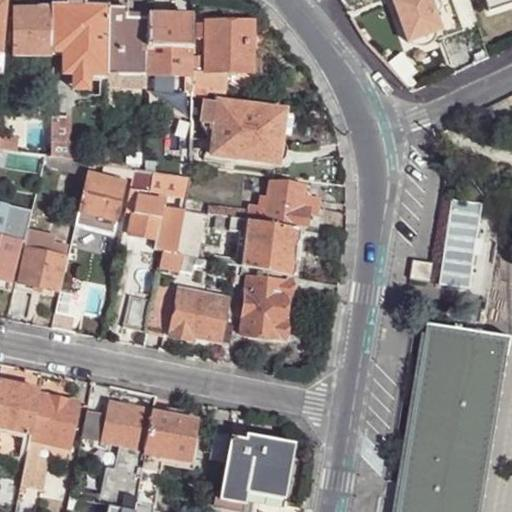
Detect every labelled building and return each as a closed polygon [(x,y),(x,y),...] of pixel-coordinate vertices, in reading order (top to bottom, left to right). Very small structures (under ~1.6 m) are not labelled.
[(408,38),(435,28),(438,28),(441,37),(463,30),(452,0),(392,0),(406,39),(408,38)] [(511,3),(511,0),(483,0),(488,12),(511,3)] [(106,10),(48,8),(48,14),(48,53),(48,57),(63,59),(62,76),(68,76),(88,77),(105,77),(106,20),(106,10)] [(127,10),(106,10),(106,20),(127,20),(127,10)] [(48,53),(48,14),(13,13),(13,52),(48,53)] [(186,79),(191,80),(191,74),(191,17),(147,17),(147,20),(147,79),(186,79)] [(130,78),(147,79),(147,20),(127,20),(106,20),(105,77),(116,78),(130,78)] [(206,74),(224,74),(250,75),(251,24),(205,24),(205,25),(206,41),(206,74)] [(206,41),(205,25),(196,25),(195,41),(206,41)] [(435,33),(435,28),(408,38),(412,41),(418,43),(423,44),(426,44),(430,42),(434,37),(435,33)] [(191,80),(191,89),(206,90),(224,92),(224,74),(206,74),(191,74),(191,80)] [(87,92),(88,77),(68,76),(68,91),(87,92)] [(116,78),(105,77),(105,90),(116,90),(116,78)] [(130,78),(116,78),(116,90),(129,90),(130,78)] [(511,103),(510,99),(475,116),(480,126),(495,119),(494,118),(511,109),(511,103)] [(179,125),(191,125),(191,100),(179,100),(179,125)] [(281,134),(283,113),(205,102),(203,117),(204,117),(217,119),(212,158),(277,166),(277,161),(282,162),(284,159),(286,150),(283,146),(279,145),(281,134)] [(291,114),(283,113),(281,134),(288,135),(291,114)] [(48,119),(48,159),(61,161),(64,162),(64,119),(48,119)] [(0,138),(0,151),(17,154),(19,142),(0,138)] [(44,159),(28,156),(27,167),(42,169),(44,159)] [(48,159),(44,159),(42,169),(59,172),(61,161),(48,159)] [(179,241),(184,213),(190,182),(145,173),(133,171),(133,172),(128,197),(137,199),(134,215),(130,236),(155,242),(154,252),(162,254),(163,252),(176,256),(179,241)] [(124,185),(87,176),(78,215),(94,219),(99,220),(115,223),(124,185)] [(266,216),(265,225),(298,230),(300,210),(302,189),(271,185),(266,216)] [(137,199),(128,197),(125,214),(134,215),(137,199)] [(450,203),(443,245),(478,250),(485,209),(450,203)] [(300,210),(298,230),(305,231),(307,211),(300,210)] [(192,214),(184,213),(179,241),(186,243),(192,214)] [(248,213),(247,221),(265,225),(266,216),(248,213)] [(0,240),(18,245),(24,222),(0,216),(0,240)] [(99,220),(94,219),(88,243),(94,244),(99,220)] [(247,221),(231,219),(229,231),(246,234),(247,221)] [(246,234),(242,268),(292,278),(298,230),(265,225),(247,221),(246,234)] [(489,232),(487,240),(495,241),(496,233),(489,232)] [(56,239),(27,233),(23,251),(26,252),(64,260),(67,262),(70,249),(53,245),(56,239)] [(0,285),(9,287),(18,245),(0,240),(0,285)] [(186,243),(179,241),(176,256),(196,259),(198,245),(186,243)] [(446,248),(439,291),(471,296),(478,253),(446,248)] [(57,294),(64,260),(26,252),(19,285),(57,294)] [(196,259),(176,256),(163,252),(162,254),(158,269),(192,276),(194,270),(196,259)] [(205,261),(196,259),(194,270),(203,270),(205,261)] [(434,264),(415,261),(411,280),(423,281),(430,283),(433,264),(434,264)] [(285,300),(289,301),(291,282),(248,277),(241,337),(285,342),(286,324),(282,323),(285,300)] [(174,288),(155,285),(152,303),(145,335),(163,338),(174,288)] [(79,297),(59,293),(55,316),(74,321),(79,297)] [(223,323),(227,303),(178,293),(170,338),(190,343),(191,338),(219,343),(223,323)] [(145,335),(152,303),(129,298),(121,330),(145,335)] [(485,511),(511,349),(511,339),(431,326),(407,481),(400,511),(485,511)] [(0,429),(20,435),(29,437),(37,396),(0,387),(0,429)] [(29,437),(28,442),(39,445),(70,451),(78,405),(37,396),(29,437)] [(134,450),(143,452),(151,412),(107,404),(105,416),(99,443),(134,450)] [(85,412),(80,440),(99,443),(105,416),(85,412)] [(143,452),(143,454),(162,458),(188,463),(195,421),(151,412),(143,452)] [(16,448),(27,451),(28,442),(29,437),(20,435),(16,448)] [(224,464),(229,439),(213,437),(210,461),(224,464)] [(224,464),(217,503),(243,507),(246,495),(283,501),(292,446),(245,438),(244,441),(229,439),(224,464)] [(22,471),(19,487),(31,490),(37,459),(36,459),(39,445),(28,442),(27,451),(22,471)] [(130,470),(139,472),(143,454),(143,452),(134,450),(130,470)] [(139,476),(133,504),(135,505),(153,508),(162,458),(143,454),(139,472),(139,476)] [(103,468),(96,504),(107,506),(131,510),(133,504),(139,476),(129,473),(103,468)] [(7,491),(18,494),(19,487),(22,471),(12,470),(7,491)] [(68,498),(66,510),(77,511),(80,501),(68,498)]
